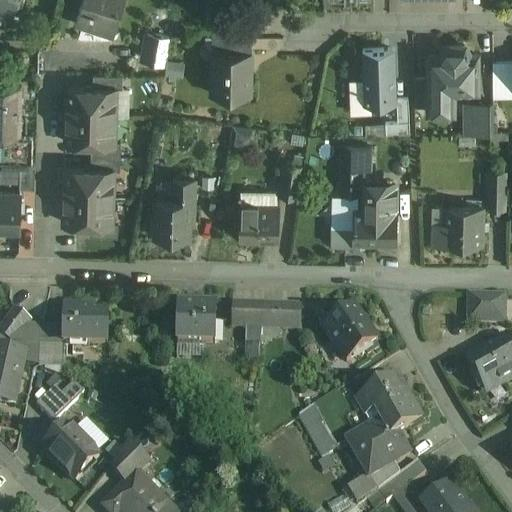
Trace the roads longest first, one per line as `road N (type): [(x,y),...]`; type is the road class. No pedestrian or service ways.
road 1 (residential): [(396,278),(49,271)]
road 2 (residential): [(396,278),(413,343),(466,434),(511,492)]
road 3 (residential): [(309,25),(511,21)]
road 4 (residential): [(49,271),(52,78)]
